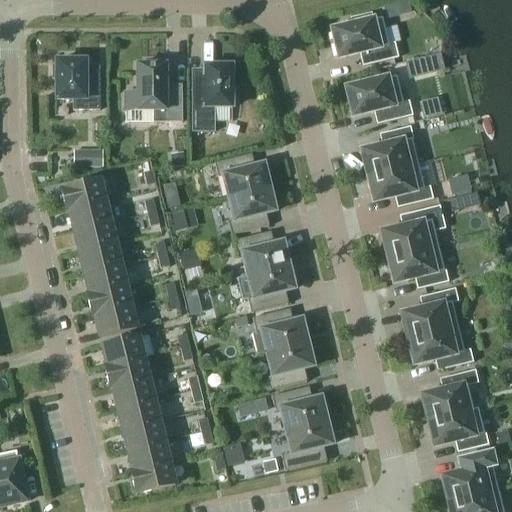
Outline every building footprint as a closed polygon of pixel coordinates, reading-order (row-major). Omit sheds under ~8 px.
[(386,20),(410,14),(407,1),(383,7),(386,20)] [(371,21),(369,16),(351,20),(353,25),(331,31),(338,59),(364,52),(368,66),(398,58),(394,44),(388,45),(381,18),(371,21)] [(85,67),(85,61),(55,61),(55,66),(52,66),(52,80),(56,80),(56,100),(72,100),(72,111),(99,111),(99,67),(85,67)] [(161,61),(145,61),(145,66),(136,66),(136,94),(124,94),(124,112),(152,112),(152,124),(181,124),(181,96),(165,96),(165,66),(161,66),(161,61)] [(203,67),(203,78),(191,78),(191,91),(191,133),(214,132),(214,108),(231,108),(231,106),(236,106),(235,89),(231,89),(231,67),(229,67),(229,62),(215,62),(215,67),(203,67)] [(403,103),(396,76),(345,89),(352,117),(379,111),(382,124),(412,117),(409,102),(403,103)] [(367,177),(417,165),(411,141),(413,140),(410,127),(384,134),(387,145),(361,152),(367,177)] [(102,169),(102,151),(73,151),(73,169),(102,169)] [(223,177),(228,199),(268,189),(262,166),(254,168),(251,155),(214,164),(217,178),(223,177)] [(187,166),(185,157),(172,159),(173,167),(187,166)] [(417,165),(367,177),(373,203),(400,196),(403,207),(432,200),(429,187),(423,189),(417,165)] [(155,184),(152,171),(143,174),(146,186),(155,184)] [(467,179),(448,184),(451,198),(471,193),(467,179)] [(66,212),(104,202),(99,181),(60,191),(66,212)] [(268,189),(228,199),(234,221),(228,222),(231,236),(268,227),(265,215),(273,213),(268,189)] [(461,198),(451,201),(453,211),(463,208),(461,198)] [(143,203),(146,215),(155,212),(152,200),(143,203)] [(104,202),(66,212),(66,213),(68,213),(73,233),(110,224),(104,202)] [(387,259),(438,247),(434,232),(445,230),(439,207),(404,215),(407,227),(381,234),(387,259)] [(173,234),(197,228),(193,210),(169,216),(173,234)] [(155,212),(146,215),(150,227),(159,225),(155,212)] [(73,233),(78,254),(115,245),(110,224),(73,233)] [(248,277),(287,267),(281,244),(273,246),(270,233),(233,242),(236,256),(242,255),(248,277)] [(156,257),(166,255),(163,243),(153,245),(156,257)] [(83,275),(120,266),(115,245),(78,254),(83,275)] [(438,247),(387,259),(393,284),(420,278),(423,289),(448,283),(445,270),(443,270),(438,247)] [(201,268),(196,250),(179,255),(183,272),(201,268)] [(166,255),(156,257),(160,270),(169,267),(166,255)] [(120,266),(83,275),(88,295),(86,296),(86,297),(125,287),(120,266)] [(287,267),(248,277),(253,299),(247,300),(251,314),(288,305),(284,293),(293,290),(287,267)] [(164,286),(167,299),(176,297),(173,284),(164,286)] [(86,297),(92,318),(131,308),(125,287),(86,297)] [(407,340),(458,328),(452,304),(458,303),(454,290),(425,297),(427,309),(401,315),(407,340)] [(206,313),(201,294),(186,297),(191,317),(206,313)] [(176,297),(167,299),(170,311),(179,309),(176,297)] [(131,308),(92,318),(94,318),(99,339),(136,330),(131,308)] [(266,354),(306,345),(300,321),(292,323),(289,311),(252,320),(255,334),(261,332),(266,354)] [(248,326),(246,318),(238,320),(240,328),(248,326)] [(458,328),(407,340),(413,366),(440,359),(443,371),(473,364),(470,351),(463,352),(458,328)] [(180,350),(189,348),(186,335),(176,338),(180,350)] [(101,347),(106,368),(143,359),(138,338),(101,347)] [(511,357),(511,343),(503,345),(506,359),(511,357)] [(312,368),(306,345),(266,354),(272,376),(266,378),(270,392),(307,383),(303,370),(312,368)] [(189,348),(180,350),(183,362),(192,360),(189,348)] [(104,368),(109,390),(148,380),(143,359),(106,368),(104,368)] [(473,411),(467,387),(478,385),(475,372),(445,379),(447,391),(421,397),(427,422),(473,411)] [(190,392),(199,390),(196,377),(187,380),(190,392)] [(153,401),(148,380),(109,390),(111,390),(116,410),(153,401)] [(286,432),(325,423),(319,399),(311,401),(308,389),(271,398),(275,412),(280,410),(286,432)] [(199,390),(190,392),(193,405),(202,402),(199,390)] [(250,403),(249,403),(252,416),(266,413),(263,400),(262,400),(250,403)] [(153,401),(116,410),(122,431),(159,422),(153,401)] [(473,411),(427,422),(433,448),(460,441),(463,452),(488,446),(485,433),(484,434),(478,410),(473,411)] [(198,421),(201,434),(210,432),(207,419),(198,421)] [(122,431),(127,452),(164,443),(159,422),(122,431)] [(325,423),(286,432),(291,454),(281,457),(284,473),(326,463),(323,448),(331,446),(325,423)] [(212,444),(210,432),(201,434),(203,446),(212,444)] [(510,444),(507,432),(495,434),(498,447),(510,444)] [(130,473),(130,474),(169,465),(164,443),(127,452),(132,472),(130,473)] [(0,497),(2,508),(26,503),(15,452),(0,455),(0,497)] [(447,504),(498,491),(492,467),(493,467),(490,454),(465,460),(467,471),(441,478),(447,504)] [(225,470),(222,457),(212,460),(216,472),(225,470)] [(277,472),(274,461),(261,464),(264,476),(277,472)] [(174,486),(169,465),(130,474),(135,495),(174,486)] [(502,511),(498,491),(447,504),(449,511),(502,511)]
